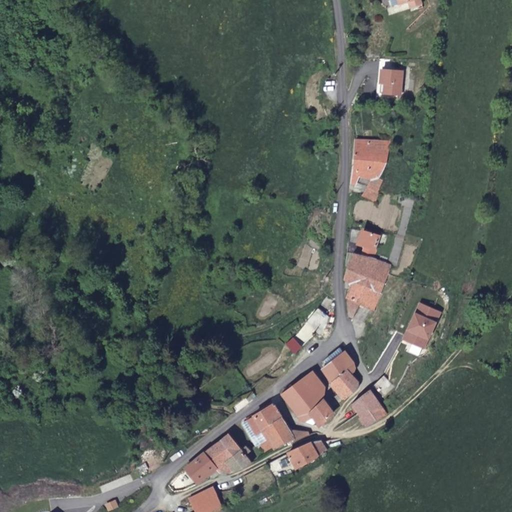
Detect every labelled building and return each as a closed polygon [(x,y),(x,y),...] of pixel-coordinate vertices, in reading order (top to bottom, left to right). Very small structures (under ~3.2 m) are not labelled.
[(389,61),(388,72),(395,73),(396,61),(389,61)] [(395,73),(388,72),(386,85),(390,85),(389,95),(405,98),(408,74),(395,73)] [(390,85),(386,85),(384,94),(381,94),(381,98),(404,101),(405,98),(389,95),(390,85)] [(367,189),(381,193),(391,143),(354,141),(351,183),(356,184),(359,175),(371,181),(367,189)] [(367,257),(375,236),(361,231),(357,245),(349,243),(348,251),(367,257)] [(349,318),(353,319),(359,305),(376,312),(389,274),(391,265),(354,253),(345,276),(351,284),(346,299),(348,300),(349,318)] [(418,302),(403,335),(412,339),(410,343),(422,348),(438,311),(418,302)] [(317,306),(305,320),(315,331),(321,336),(326,324),(327,323),(328,315),(317,306)] [(325,360),(328,365),(343,353),(339,349),(325,360)] [(322,369),(339,394),(345,401),(361,387),(352,374),(358,369),(344,352),(343,353),(328,365),(322,369)] [(323,401),(324,400),(327,388),(314,372),(306,377),(323,401)] [(384,376),(373,386),(384,397),(394,386),(384,376)] [(334,415),(324,400),(323,401),(306,377),(281,395),(300,421),(306,422),(313,418),(315,421),(322,425),(334,415)] [(365,427),(387,415),(369,392),(352,405),(365,427)] [(265,427),(282,418),(273,404),(243,423),(265,455),(277,448),(265,427)] [(295,438),(290,429),(282,418),(265,427),(277,448),(295,438)] [(311,431),(290,429),(295,438),(311,438),(311,431)] [(229,434),(184,467),(196,483),(215,469),(217,471),(228,464),(234,472),(249,465),(253,462),(247,454),(242,449),(229,434)] [(326,451),(320,441),(310,442),(287,453),(288,454),(296,469),(310,462),(326,451)] [(248,446),(242,449),(247,454),(252,451),(248,446)] [(214,490),(189,499),(195,511),(209,511),(221,506),(214,490)]
